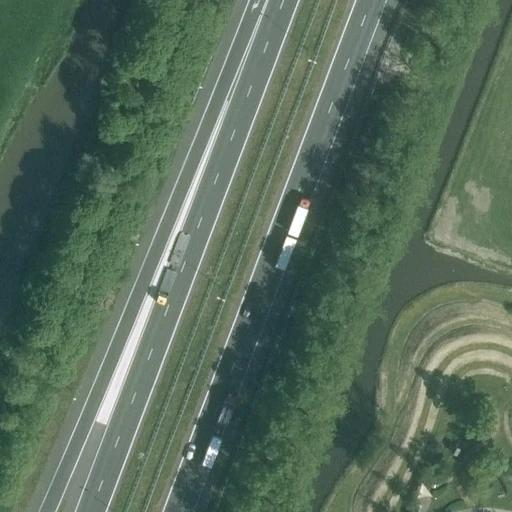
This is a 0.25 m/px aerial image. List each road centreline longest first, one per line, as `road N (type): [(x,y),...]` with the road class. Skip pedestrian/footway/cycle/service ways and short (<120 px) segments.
road 1 (motorway): [(282,0),(44,511)]
road 2 (motorway): [(283,0),(89,511)]
road 3 (motorway): [(178,511),(371,0)]
